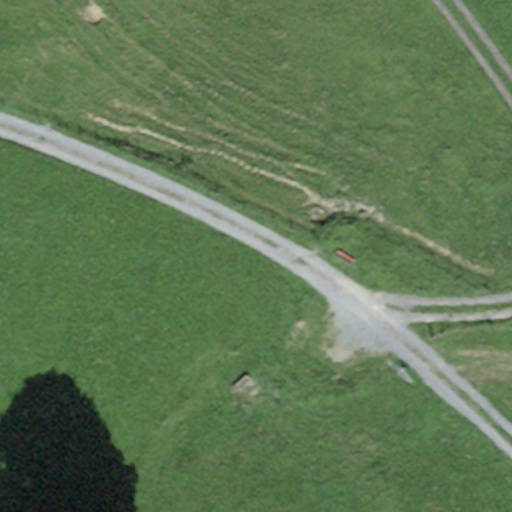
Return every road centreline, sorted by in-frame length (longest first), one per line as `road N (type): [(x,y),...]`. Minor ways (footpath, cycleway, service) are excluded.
road 1 (track): [(0,124),(194,199),(352,301),(511,440)]
road 2 (track): [(511,311),(410,313),(352,301)]
